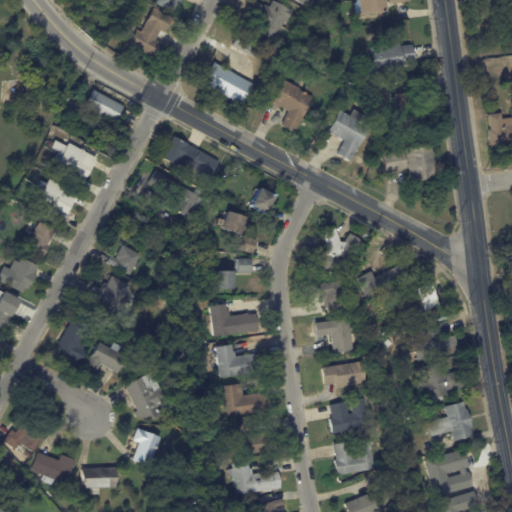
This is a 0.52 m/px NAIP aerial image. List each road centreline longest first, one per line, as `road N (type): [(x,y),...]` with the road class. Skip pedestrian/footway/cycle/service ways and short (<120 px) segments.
road 1 (residential): [(31,0),(85,55),(157,97),(436,245),(476,257)]
road 2 (tertiary): [(443,0),(511,469)]
road 3 (residential): [(209,0),(0,390)]
road 4 (residential): [(314,179),(284,241),(277,284),(310,511)]
